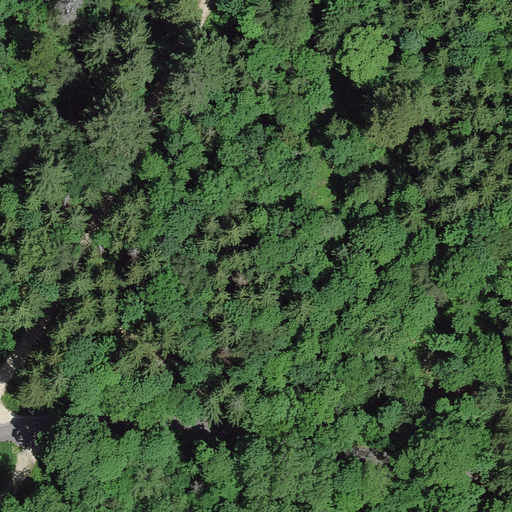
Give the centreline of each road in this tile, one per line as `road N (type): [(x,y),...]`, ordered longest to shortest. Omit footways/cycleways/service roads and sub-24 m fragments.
road 1 (track): [(3,511),(26,467),(4,390),(12,358),(225,0)]
road 2 (unclassified): [(511,502),(222,438),(63,428),(0,443)]
